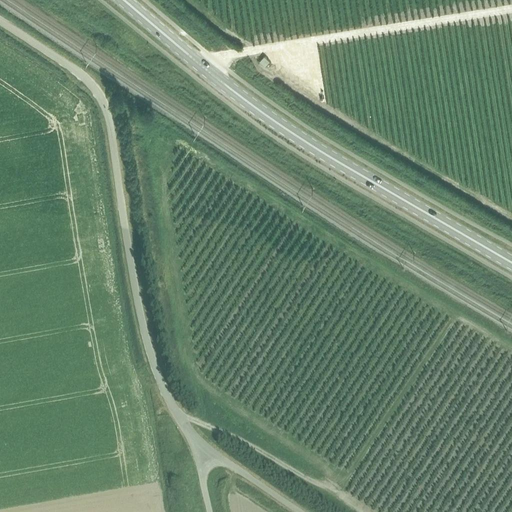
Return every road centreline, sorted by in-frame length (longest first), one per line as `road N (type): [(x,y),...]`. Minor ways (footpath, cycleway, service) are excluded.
road 1 (unclassified): [(199,445),(151,353),(107,110),(93,87),(0,22)]
road 2 (primary): [(511,263),(275,122),(123,0)]
road 3 (track): [(511,6),(191,57)]
